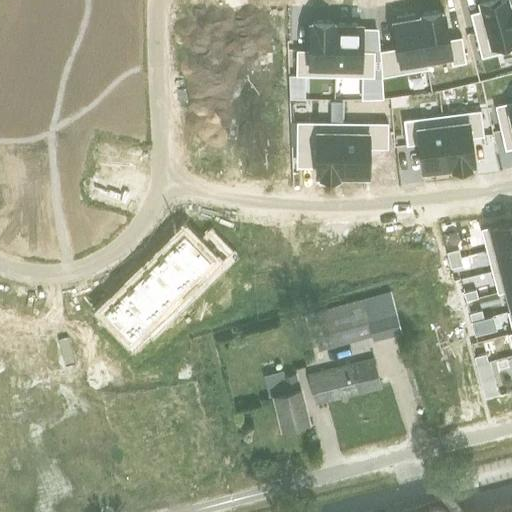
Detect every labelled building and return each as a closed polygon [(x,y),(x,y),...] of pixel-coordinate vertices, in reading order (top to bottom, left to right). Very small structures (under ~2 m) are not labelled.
[(479,0),(486,27),(475,30),(481,55),(511,47),(511,3),(510,4),(508,0),(479,0)] [(421,15),(418,15),(427,67),(428,67),(427,62),(451,58),(452,63),(466,60),(461,35),(449,37),(444,11),(441,11),(440,9),(421,12),(421,15)] [(397,46),(379,49),(381,75),(427,67),(418,15),(415,16),(414,12),(396,15),(397,19),(393,19),(397,46)] [(234,13),(186,14),(187,44),(219,43),(219,54),(243,54),(243,40),(235,40),(234,13)] [(296,48),(296,74),(335,74),(336,22),(333,22),(333,19),(313,19),(313,21),(310,21),(309,48),(296,48)] [(336,22),(335,74),(374,75),(374,49),(361,49),(362,22),(336,22)] [(220,76),(188,77),(188,106),(237,105),(236,78),(244,78),(244,63),(220,64),(220,76)] [(511,99),(495,104),(500,129),(511,126),(511,99)] [(480,108),(442,113),(448,165),(451,165),(452,167),(471,165),(471,162),(474,162),(471,135),(483,134),(480,108)] [(442,113),(403,118),(406,143),(419,142),(422,168),(448,165),(442,113)] [(222,131),(189,132),(190,161),(238,160),(237,132),(246,132),(245,118),(221,119),(222,131)] [(296,120),(296,146),(316,146),(316,172),(320,172),(319,175),(339,175),(339,173),(342,173),(343,120),(296,120)] [(343,120),(342,173),(368,173),(369,146),(387,147),(388,121),(343,120)] [(511,218),(481,227),(486,249),(511,242),(511,218)] [(186,229),(168,246),(196,275),(214,258),(219,264),(228,255),(211,238),(202,247),(186,229)] [(511,242),(486,249),(492,270),(511,264),(511,242)] [(168,246),(151,263),(179,291),(196,275),(168,246)] [(446,251),(448,259),(460,256),(458,248),(446,251)] [(460,256),(448,259),(450,267),(462,264),(460,256)] [(151,263),(134,280),(162,308),(179,291),(151,263)] [(511,264),(492,270),(497,291),(509,288),(509,287),(511,286),(511,264)] [(134,280),(117,296),(145,325),(162,308),(134,280)] [(475,288),(463,291),(466,299),(478,296),(475,288)] [(390,289),(308,313),(317,349),(371,335),(372,339),(402,331),(390,289)] [(117,296),(100,313),(128,342),(145,325),(117,296)] [(0,298),(0,331),(11,303),(0,298)] [(11,303),(0,331),(0,341),(19,349),(33,311),(11,303)] [(481,309),(469,312),(471,320),(480,318),(483,317),(481,309)] [(33,311),(19,349),(42,357),(56,319),(33,311)] [(211,314),(204,318),(210,328),(217,325),(211,314)] [(204,318),(197,321),(202,332),(210,328),(204,318)] [(483,330),(480,318),(471,320),(475,332),(483,330)] [(171,335),(164,339),(170,350),(177,346),(171,335)] [(164,339),(157,343),(163,353),(170,350),(164,339)] [(485,352),(474,355),(476,364),(488,360),(485,352)] [(314,403),(380,387),(373,358),(307,374),(314,403)] [(286,390),(274,393),(282,426),(307,420),(299,387),(298,387),(294,373),(282,376),(286,390)] [(492,375),(481,378),(486,395),(497,392),(492,375)] [(177,416),(154,422),(167,468),(191,462),(183,430),(195,427),(188,404),(175,408),(177,416)] [(130,420),(116,423),(122,446),(134,443),(142,475),(167,468),(154,422),(132,427),(130,420)] [(90,439),(63,445),(76,492),(104,485),(95,453),(107,450),(101,427),(88,431),(90,439)] [(28,455),(2,461),(14,508),(42,501),(34,469),(46,466),(40,443),(26,447),(28,455)] [(511,511),(511,492),(452,508),(441,494),(436,491),(432,491),(352,511),(511,511)]
